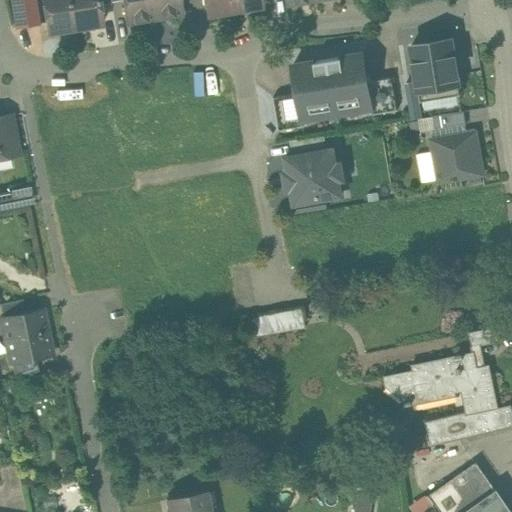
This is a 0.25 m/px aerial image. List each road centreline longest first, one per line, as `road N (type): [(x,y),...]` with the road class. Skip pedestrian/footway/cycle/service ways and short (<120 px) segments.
road 1 (residential): [(0,27),(24,69),(235,40)]
road 2 (residential): [(235,40),(492,3)]
road 3 (residential): [(235,40),(276,289)]
road 4 (residential): [(110,511),(79,330),(97,324)]
road 5 (residential): [(511,138),(492,3)]
